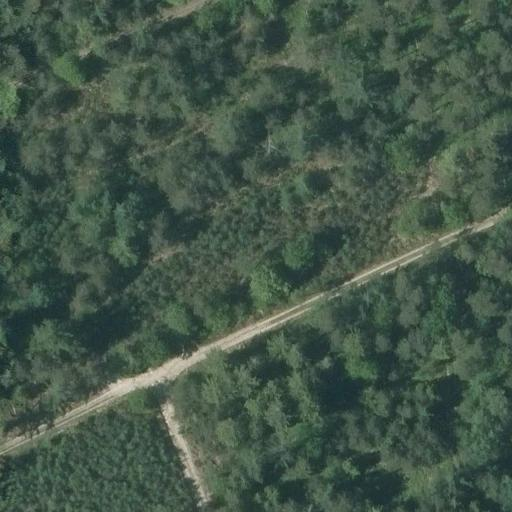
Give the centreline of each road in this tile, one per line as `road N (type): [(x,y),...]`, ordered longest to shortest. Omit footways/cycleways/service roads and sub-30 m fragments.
road 1 (track): [(0,455),(511,211)]
road 2 (track): [(201,0),(0,94)]
